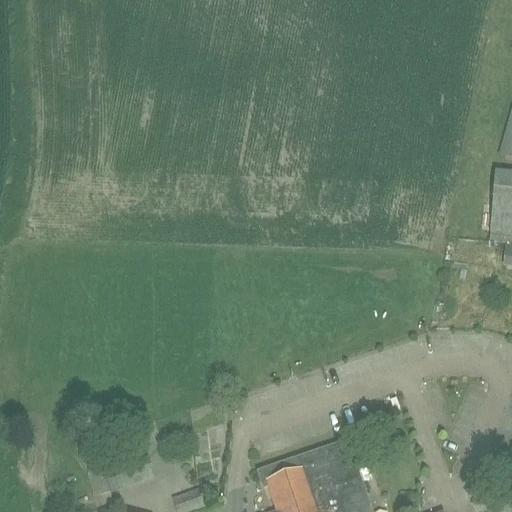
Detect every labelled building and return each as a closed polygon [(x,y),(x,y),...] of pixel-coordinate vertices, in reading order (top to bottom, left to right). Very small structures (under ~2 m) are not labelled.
[(511,118),(501,157),(511,160),(511,118)] [(511,175),(496,174),(491,234),(511,235),(511,175)] [(229,420),(201,419),(201,439),(228,440),(229,420)] [(357,511),(353,498),(366,494),(348,443),(258,473),(263,489),(269,487),(277,511),(357,511)] [(112,496),(155,481),(147,459),(104,474),(103,467),(88,475),(98,497),(111,493),(112,496)] [(176,511),(204,511),(207,511),(200,491),(173,500),(176,511)]
